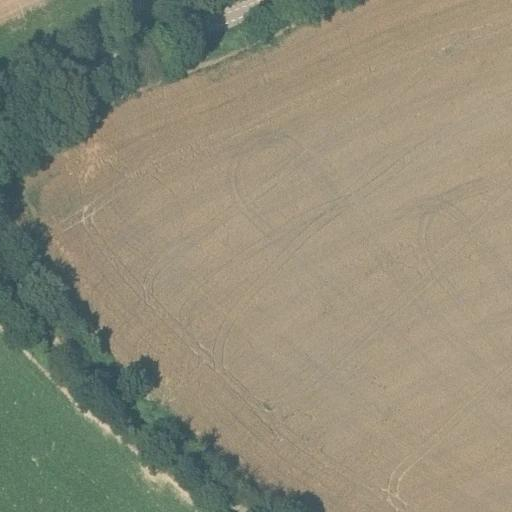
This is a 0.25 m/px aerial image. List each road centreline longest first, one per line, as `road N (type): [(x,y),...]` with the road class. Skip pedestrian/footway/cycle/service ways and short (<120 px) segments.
road 1 (track): [(0,276),(49,337),(242,511)]
road 2 (tertiary): [(0,126),(115,61),(269,0)]
